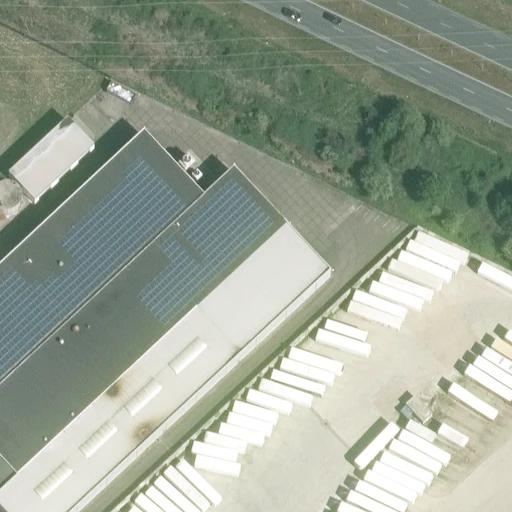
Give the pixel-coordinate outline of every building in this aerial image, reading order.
[(67,122),(8,178),(34,206),(93,150),(67,122)] [(0,511),(78,511),(329,278),(232,174),(203,201),(143,137),(0,270),(0,511)] [(436,294),(407,321),(465,383),(435,411),(440,417),(424,432),(426,433),(412,445),(426,460),(455,433),(452,429),(480,403),(472,394),(489,378),(467,354),(466,355),(441,328),(456,315),(436,294)] [(415,398),(405,407),(422,425),(432,416),(415,398)] [(368,501),(355,511),(377,511),(378,511),(368,501)]
